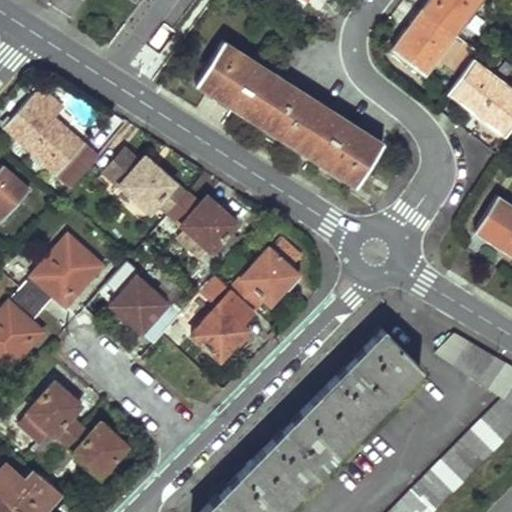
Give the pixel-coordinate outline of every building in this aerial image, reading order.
[(426,0),(421,7),(453,32),(477,0),(426,0)] [(421,7),(390,48),(423,73),(453,32),(421,7)] [(381,142),(221,39),(193,82),(354,185),(381,142)] [(511,119),(511,87),(472,59),(447,92),(503,132),(511,119)] [(91,151),(53,118),(46,110),(53,102),(37,87),(30,95),(6,121),(11,126),(6,132),(54,175),(68,188),(97,157),(91,151)] [(53,102),(46,110),(53,118),(61,109),(53,102)] [(126,149),(105,170),(147,211),(155,203),(164,211),(175,200),(166,192),(174,183),(156,166),(146,157),(140,162),(126,149)] [(0,220),(1,221),(29,188),(1,164),(0,165),(0,220)] [(511,203),(494,192),(471,226),(511,253),(511,203)] [(186,193),(168,213),(212,251),(216,247),(224,254),(238,238),(230,231),(237,223),(218,207),(213,213),(200,202),(199,204),(186,193)] [(67,236),(19,288),(42,309),(53,297),(55,298),(62,290),(68,295),(81,281),(85,284),(100,267),(67,236)] [(229,289),(230,290),(252,310),(253,311),(263,300),(267,303),(295,273),(267,247),(229,289)] [(511,280),(492,270),(483,289),(506,301),(511,289),(511,280)] [(177,314),(134,276),(109,305),(151,342),(177,314)] [(55,298),(64,306),(85,284),(81,281),(68,295),(62,290),(55,298)] [(19,288),(0,308),(0,369),(4,373),(21,355),(18,352),(31,338),(24,332),(33,322),(31,320),(42,309),(19,288)] [(252,310),(230,290),(190,334),(218,359),(234,340),(237,343),(249,330),(241,323),(252,310)] [(21,355),(43,331),(33,322),(24,332),(31,338),(18,352),(21,355)] [(381,328),(199,511),(275,511),(419,366),(381,328)] [(511,369),(453,334),(434,353),(499,397),(384,511),(432,511),(511,432),(511,369)] [(312,383),(297,369),(244,424),(258,438),(312,383)] [(31,457),(44,467),(79,425),(69,417),(79,405),(53,383),(18,424),(42,444),(31,457)] [(79,425),(44,467),(54,476),(72,455),(97,477),(125,444),(97,421),(87,433),(79,425)] [(3,466),(0,468),(0,499),(14,511),(36,511),(51,496),(27,475),(21,482),(3,466)]
